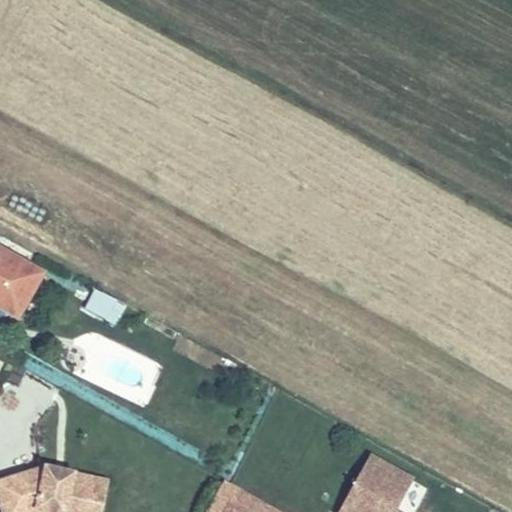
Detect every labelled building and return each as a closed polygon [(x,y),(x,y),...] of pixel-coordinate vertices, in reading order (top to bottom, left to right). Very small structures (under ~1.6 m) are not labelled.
[(91,291),(84,313),(115,324),(123,301),(91,291)] [(401,511),(385,503),(403,470),(359,445),(326,504),(339,511),(401,511)] [(34,511),(75,511),(82,476),(36,468),(0,480),(0,511),(24,511),(28,511),(34,511)] [(93,511),(99,479),(82,476),(75,511),(34,511),(28,511),(24,511),(93,511)] [(280,511),(282,508),(232,480),(224,495),(259,511),(280,511)] [(259,511),(224,495),(215,511),(259,511)]
